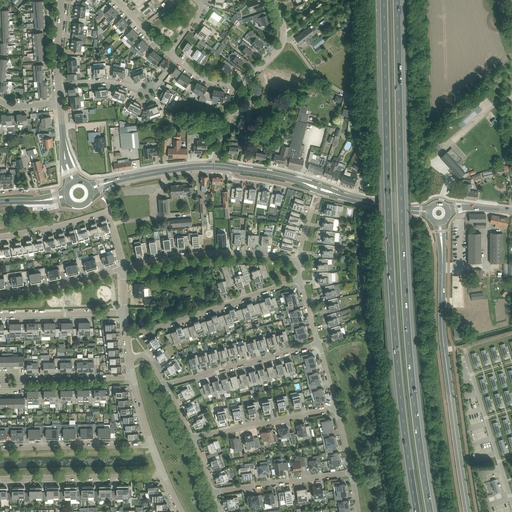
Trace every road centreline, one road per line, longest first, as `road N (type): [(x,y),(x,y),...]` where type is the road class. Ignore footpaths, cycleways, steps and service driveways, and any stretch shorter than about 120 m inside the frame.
road 1 (motorway): [(383,0),(388,223),(418,511)]
road 2 (motorway): [(431,511),(407,303),(396,0)]
road 3 (secondary): [(441,240),(441,319),(468,511)]
road 4 (residential): [(127,337),(299,279)]
road 5 (residential): [(124,267),(228,252),(297,260)]
road 6 (residential): [(0,235),(108,210),(124,267)]
road 7 (residential): [(0,478),(164,475)]
road 8 (residential): [(164,384),(318,343)]
road 9 (residential): [(152,445),(0,448)]
road 10 (residential): [(192,437),(336,407)]
road 11 (residential): [(213,492),(352,472)]
road 12 (residential): [(58,84),(102,81),(145,93),(176,58)]
road 13 (residential): [(0,295),(124,267)]
road 14 (residential): [(0,315),(124,312)]
